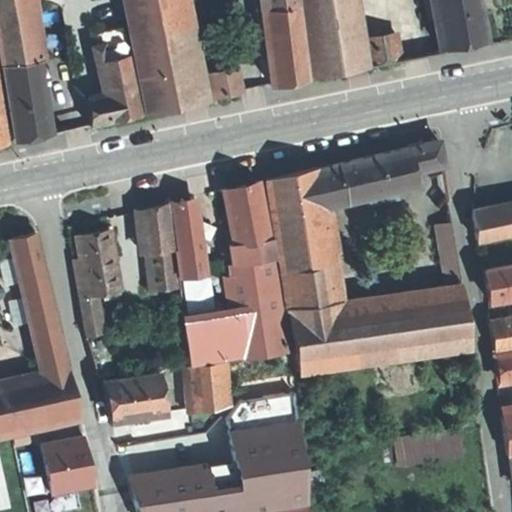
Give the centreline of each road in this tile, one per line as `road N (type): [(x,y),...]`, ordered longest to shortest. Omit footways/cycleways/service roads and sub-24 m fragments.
road 1 (residential): [(443,95),(502,511)]
road 2 (secondary): [(443,95),(39,181)]
road 3 (residential): [(39,181),(118,511)]
